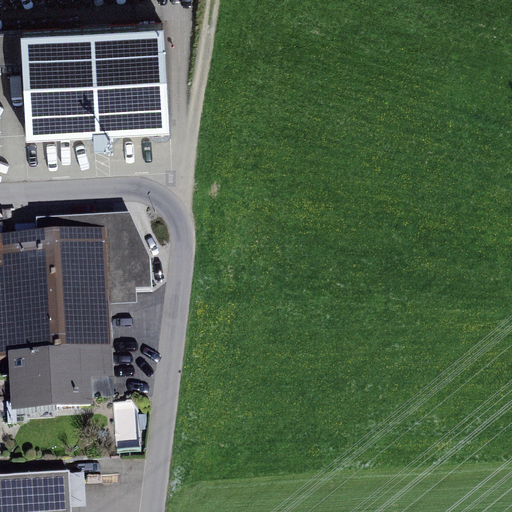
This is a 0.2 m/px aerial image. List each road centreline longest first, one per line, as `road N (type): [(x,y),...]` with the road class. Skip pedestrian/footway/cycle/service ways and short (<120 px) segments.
road 1 (residential): [(153,511),(183,235),(176,216),(157,198),(123,191),(0,198)]
road 2 (track): [(176,216),(211,0)]
